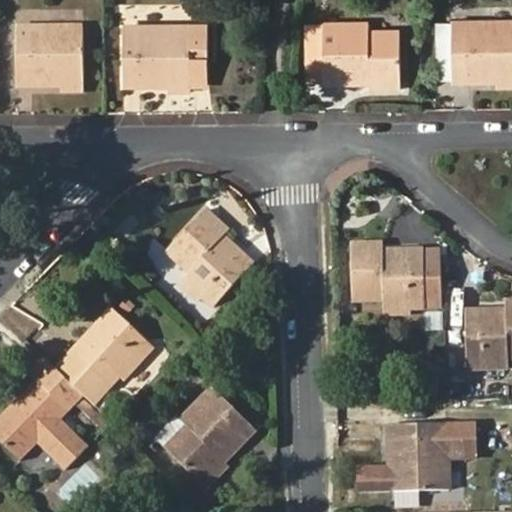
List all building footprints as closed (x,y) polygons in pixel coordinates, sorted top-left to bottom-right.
[(499,79),(511,79),(511,22),(451,23),(452,81),(499,79)] [(371,82),(400,81),(399,30),(369,31),(368,24),(324,24),(323,24),(307,25),(307,45),(323,44),(324,83),(371,82)] [(170,86),(190,86),(189,57),(205,57),(205,26),(124,27),(124,87),(170,86)] [(62,87),(83,87),(82,27),(17,27),(16,87),(62,87)] [(307,84),(324,83),(323,44),(307,45),(307,84)] [(511,88),(511,79),(499,79),(499,88),(511,88)] [(400,90),(400,81),(371,82),(371,91),(400,90)] [(190,97),(190,86),(170,86),(169,97),(190,97)] [(83,99),(83,87),(62,87),(63,98),(83,99)] [(223,242),(228,236),(204,213),(170,248),(193,271),(185,278),(214,306),(250,268),(223,242)] [(425,307),(445,306),(443,255),(424,255),(384,256),(383,247),(351,248),(352,297),(384,298),(385,308),(405,307),(425,307)] [(467,366),(507,365),(506,354),(511,353),(511,304),(505,305),(505,314),(465,316),(467,366)] [(405,316),(405,307),(385,308),(386,316),(405,316)] [(71,352),(56,368),(83,395),(93,404),(108,388),(149,344),(113,309),(71,352)] [(56,368),(46,358),(29,375),(39,384),(0,423),(0,438),(21,460),(38,442),(66,469),(87,446),(60,420),(67,412),(83,395),(56,368)] [(439,382),(422,383),(423,395),(439,395),(439,382)] [(221,383),(215,390),(230,405),(236,398),(221,383)] [(168,449),(203,484),(224,462),(255,430),(230,405),(215,390),(214,389),(186,418),(191,424),(168,449)] [(390,426),(446,424),(449,424),(448,407),(390,409),(390,426)] [(475,423),(449,424),(446,424),(448,459),(476,458),(475,423)] [(448,459),(446,424),(390,426),(387,426),(389,468),(390,491),(449,488),(448,459)] [(224,462),(203,484),(209,491),(230,468),(224,462)] [(360,492),(390,491),(389,468),(359,469),(360,492)]
